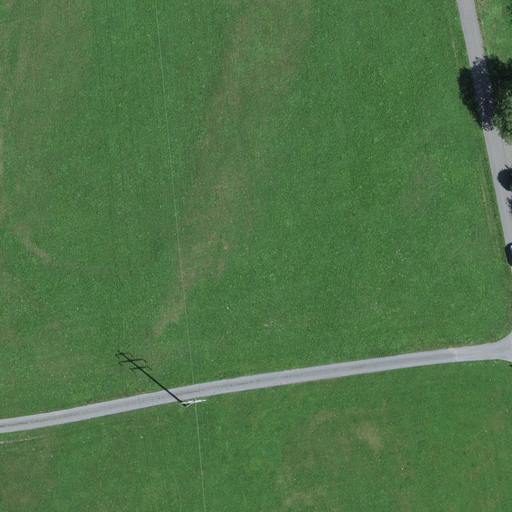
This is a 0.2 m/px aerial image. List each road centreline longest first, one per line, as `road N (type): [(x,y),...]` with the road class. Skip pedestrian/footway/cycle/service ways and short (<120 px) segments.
road 1 (track): [(511,349),(0,418)]
road 2 (unclassified): [(511,244),(463,0)]
